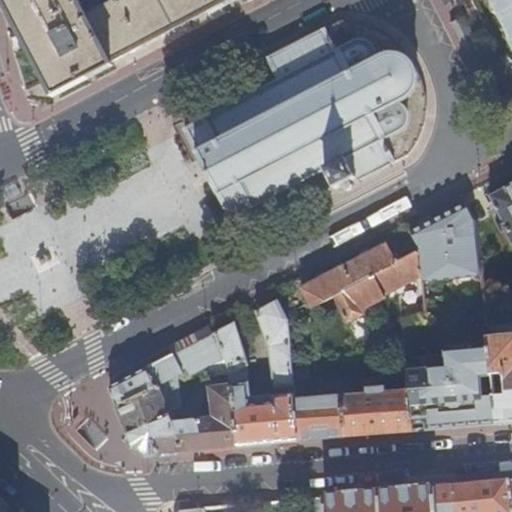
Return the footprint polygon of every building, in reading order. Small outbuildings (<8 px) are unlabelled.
[(8,0),(57,91),(111,63),(231,0),(120,0),(89,16),(80,0),(8,0)] [(511,0),(493,0),(511,34),(511,0)] [(477,48),(463,20),(450,26),(465,55),(477,48)] [(325,173),(333,187),(335,192),(341,189),(343,192),(346,193),(350,192),(352,188),(351,183),(353,182),(355,185),(407,158),(412,153),(419,141),(423,131),(427,112),(427,101),(422,83),(411,61),(401,47),(388,36),(379,31),(355,23),(339,23),(267,61),(276,78),(278,83),(199,124),(184,132),(205,173),(231,221),(268,202),(325,173)] [(511,186),(491,198),(502,221),(496,223),(500,232),(507,229),(511,238),(511,186)] [(0,347),(95,449),(107,437),(0,317),(0,226),(38,209),(31,196),(0,211),(0,347)] [(476,223),(467,206),(411,235),(421,252),(423,276),(424,282),(482,277),(476,223)] [(387,246),(346,268),(356,286),(403,262),(400,257),(394,259),(387,246)] [(56,264),(50,250),(37,256),(44,270),(56,264)] [(423,276),(421,252),(403,262),(356,286),(325,303),(330,312),(341,306),(349,323),(363,316),(362,311),(386,299),(385,296),(423,276)] [(356,286),(346,268),(303,290),(310,304),(306,307),(308,312),(325,303),(356,286)] [(289,322),(278,303),(257,314),(270,350),(277,399),(273,399),(274,405),(252,407),(251,401),(248,366),(235,325),(215,335),(232,375),(233,387),(240,449),(271,446),(298,444),(295,404),(294,383),(293,372),(289,322)] [(427,317),(426,307),(405,309),(406,320),(427,317)] [(215,335),(111,391),(135,449),(148,457),(163,456),(217,451),(240,449),(233,387),(211,390),(215,421),(174,424),(171,419),(174,412),(183,409),(178,379),(183,377),(185,381),(208,369),(213,379),(232,375),(215,335)] [(511,424),(511,339),(491,342),(492,351),(495,377),(497,398),(500,425),(511,424)] [(456,429),(500,425),(497,398),(485,398),(483,378),(495,377),(492,351),(447,354),(447,357),(407,360),(410,393),(413,433),(456,429)] [(304,371),(293,372),(294,383),(305,382),(304,371)] [(388,435),(413,433),(410,393),(385,395),(385,392),(369,393),(369,396),(295,404),(298,444),(322,441),(388,435)] [(274,405),(273,399),(251,401),(252,407),(274,405)] [(511,511),(511,498),(510,483),(472,486),(435,490),(437,511),(511,511)] [(437,511),(435,490),(410,492),(327,499),(327,511),(437,511)] [(327,511),(327,499),(309,501),(309,511),(327,511)]
